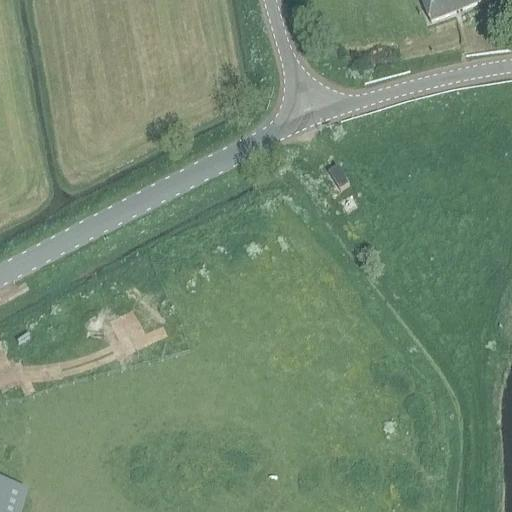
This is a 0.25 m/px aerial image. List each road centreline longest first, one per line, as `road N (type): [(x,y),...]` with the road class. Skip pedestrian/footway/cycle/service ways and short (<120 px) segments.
road 1 (tertiary): [(0,276),(308,118)]
road 2 (tertiary): [(308,118),(511,66)]
road 3 (tertiary): [(308,118),(270,0)]
